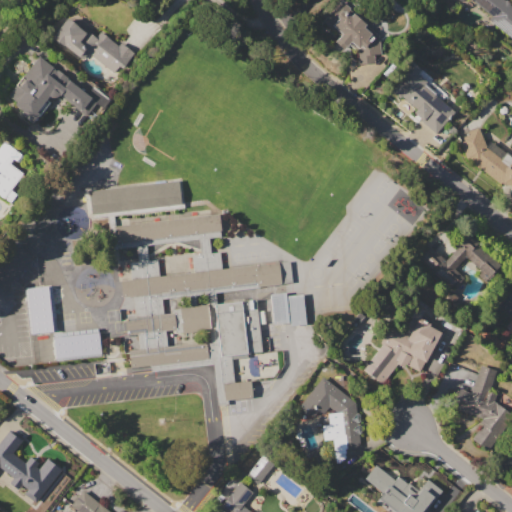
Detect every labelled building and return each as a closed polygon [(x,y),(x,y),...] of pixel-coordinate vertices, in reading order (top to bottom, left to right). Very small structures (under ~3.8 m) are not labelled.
[(379,37),(380,54),(373,54),(373,63),(366,63),(366,64),(357,64),(356,52),(348,44),(342,50),(334,42),(339,37),(333,31),(331,33),(320,22),(341,0),(349,8),(348,9),(352,13),(353,12),(376,34),(373,37),(379,37)] [(506,0),(511,5),(511,6),(511,38),(489,18),(491,16),(472,0),(506,0)] [(66,17),(83,31),(85,29),(94,37),(99,31),(117,46),(121,42),(134,53),(121,68),(119,66),(112,74),(88,53),(82,60),(78,57),(77,59),(63,47),(62,49),(52,40),(54,39),(50,36),(66,17)] [(7,96),(38,56),(55,70),(56,68),(69,79),(68,80),(96,102),(85,116),(55,92),(31,123),(21,115),(22,113),(12,105),(15,102),(7,96)] [(411,61),(420,70),(417,74),(426,82),(423,85),(454,112),(435,134),(421,121),(422,119),(413,112),(416,109),(400,96),(399,97),(388,88),(411,61)] [(466,157),(460,142),(464,141),(462,137),(468,135),(467,131),(478,126),(485,146),(491,140),(511,158),(511,185),(501,184),(502,180),(498,184),(477,165),(476,167),(465,158),(466,157)] [(0,147),(4,142),(21,155),(16,162),(14,160),(11,165),(23,175),(11,190),(16,194),(9,203),(0,196),(0,147)] [(85,190),(177,180),(180,202),(183,201),(184,208),(94,218),(94,214),(87,215),(85,190)] [(113,226),(217,213),(220,236),(209,238),(211,252),(218,252),(220,269),(288,261),(291,284),(160,298),(162,313),(172,312),(172,309),(206,305),(209,329),(175,333),(174,329),(165,330),(166,346),(205,342),(207,358),(128,367),(127,350),(137,349),(135,334),(124,335),(122,318),(133,317),(132,302),(121,303),(119,280),(128,279),(126,263),(137,262),(135,247),(116,249),(113,226)] [(465,229),(501,265),(483,283),(476,275),(480,271),(465,256),(454,268),(465,278),(458,285),(454,282),(446,291),(414,260),(429,245),(445,260),(456,248),(451,243),(465,229)] [(50,332),(48,286),(26,287),(28,333),(50,332)] [(511,317),(498,304),(511,290),(511,317)] [(270,294),(284,292),(285,297),(301,295),(305,325),(290,327),(289,323),(274,325),(270,294)] [(213,305),(255,300),(261,351),(220,356),(213,305)] [(100,356),(97,328),(55,332),(53,317),(50,317),(54,360),(100,356)] [(388,326),(408,336),(418,317),(430,324),(429,326),(443,334),(436,347),(432,345),(418,371),(406,364),(404,368),(396,364),(380,384),(362,369),(381,346),(379,345),(388,326)] [(16,330),(62,325),(65,358),(19,364),(16,330)] [(459,389),(469,392),(479,365),(496,371),(489,391),(496,393),(494,401),(511,416),(511,420),(486,452),(470,439),(483,423),(477,419),(478,418),(452,408),(459,389)] [(322,376),(356,403),(360,449),(346,451),(346,449),(345,449),(345,454),(334,455),(333,439),(323,440),(322,425),(328,424),(327,414),(331,413),(322,406),(314,415),(305,415),(296,408),(322,376)] [(222,384),(249,380),(251,397),(225,401),(222,384)] [(0,467),(0,441),(1,440),(14,451),(12,453),(26,464),(28,460),(39,469),(41,467),(55,478),(39,498),(0,467)] [(245,475),(264,452),(304,486),(291,500),(273,484),(266,492),(245,475)] [(372,490),(378,468),(387,471),(387,473),(399,476),(399,478),(402,479),(403,476),(414,479),(413,482),(434,487),(429,506),(372,490)] [(219,511),(217,510),(239,482),(253,493),(243,506),(250,511),(219,511)] [(78,511),(70,505),(83,490),(109,511),(78,511)]
